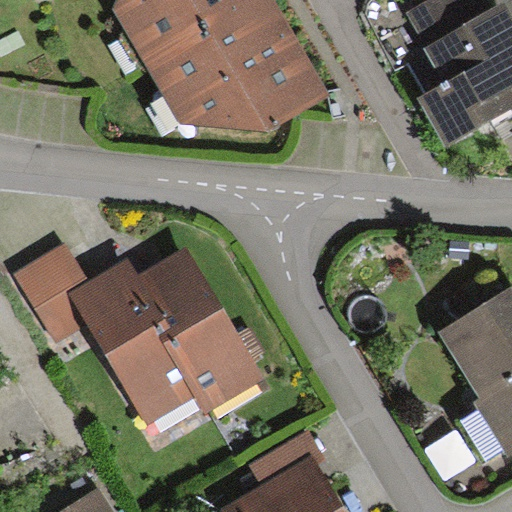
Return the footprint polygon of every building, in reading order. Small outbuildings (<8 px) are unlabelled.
[(336,108),(273,0),(127,0),(117,24),(183,133),(268,147),(336,108)] [(421,105),(446,155),(511,121),(511,106),(507,96),(511,92),(511,22),(505,9),(496,14),(489,0),(444,0),(411,17),(448,92),(421,105)] [(206,416),(262,384),(184,257),(140,283),(127,262),(86,286),(64,252),(13,280),(56,351),(90,329),(154,431),(196,404),(206,416)] [(511,298),(441,340),(508,456),(511,453),(511,298)] [(263,492),(232,511),(337,511),(316,478),(305,462),(317,453),(301,428),(245,466),(263,492)] [(119,511),(103,487),(64,511),(119,511)]
